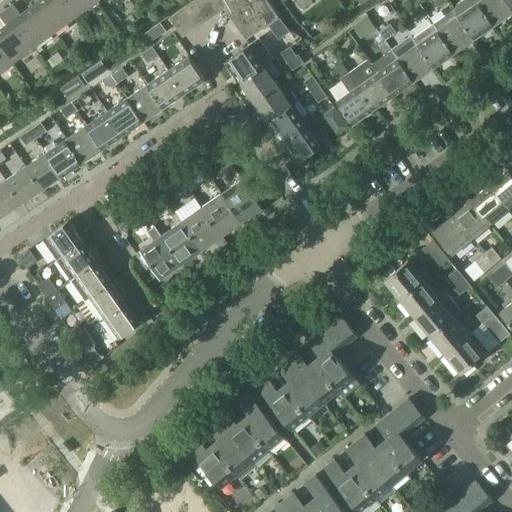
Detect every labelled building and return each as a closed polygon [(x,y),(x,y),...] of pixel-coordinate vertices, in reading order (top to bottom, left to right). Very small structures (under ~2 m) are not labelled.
[(55,31),(76,16),(64,0),(40,0),(35,4),(55,31)] [(64,0),(76,16),(98,0),(97,0),(64,0)] [(202,0),(195,0),(190,4),(203,23),(213,16),(202,0)] [(202,0),(213,16),(224,9),(231,19),(258,0),(202,0)] [(268,0),(258,0),(231,19),(240,31),(274,8),(268,0)] [(297,0),(304,9),(314,1),(312,0),(297,0)] [(456,7),(454,9),(454,10),(459,16),(474,37),(494,23),(479,1),(478,0),(462,0),(457,4),(456,7)] [(478,0),(479,1),(494,23),(511,10),(511,7),(506,0),(478,0)] [(55,31),(35,4),(20,15),(13,4),(6,9),(34,47),(55,31)] [(190,4),(179,11),(192,30),(203,23),(190,4)] [(274,8),(240,31),(246,39),(269,24),(279,17),(280,17),(274,8)] [(0,45),(12,63),(34,47),(6,9),(0,13),(0,16),(6,25),(0,29),(0,45)] [(454,10),(434,24),(453,52),(474,37),(459,16),(454,10)] [(179,11),(170,17),(176,25),(183,37),(192,30),(179,11)] [(279,17),(269,24),(279,38),(289,31),(284,22),(280,17),(279,17)] [(369,17),(354,27),(354,28),(362,39),(377,29),(369,17)] [(145,36),(149,43),(166,32),(161,25),(160,24),(144,35),(145,36)] [(390,24),(380,31),(387,40),(397,33),(390,24)] [(434,24),(414,39),(418,44),(433,66),(453,52),(434,24)] [(94,29),(93,33),(95,37),(100,38),(103,36),(104,32),(102,28),(98,27),(94,29)] [(78,39),(72,44),(76,49),(83,44),(78,39)] [(164,41),(153,48),(159,57),(170,49),(164,41)] [(398,58),(398,59),(413,80),(433,66),(418,44),(398,58)] [(0,71),(12,63),(0,45),(0,71)] [(248,46),(225,62),(240,83),(263,67),(248,46)] [(292,47),(282,54),(293,71),(304,63),(301,58),(301,57),(299,55),(298,56),(292,47)] [(153,48),(143,54),(149,63),(159,57),(153,48)] [(373,63),(372,64),(393,95),(413,80),(398,59),(398,58),(392,50),(373,63)] [(167,69),(183,93),(204,79),(188,55),(167,69)] [(370,59),(349,74),(374,108),(393,95),(372,64),(373,63),(370,59)] [(102,61),(87,72),(93,80),(108,70),(102,61)] [(263,67),(240,83),(254,102),(277,87),(273,81),(279,76),(270,62),(263,67)] [(343,65),(334,72),(338,77),(342,79),(351,92),(338,101),(354,122),(374,108),(349,74),(343,65)] [(124,67),(112,75),(118,84),(129,76),(124,67)] [(163,107),(183,93),(167,69),(147,83),(163,107)] [(112,75),(103,81),(109,90),(118,84),(112,75)] [(79,77),(62,88),(68,97),(85,85),(79,77)] [(314,77),(306,83),(312,92),(320,86),(314,77)] [(143,121),(163,107),(147,83),(127,97),(143,121)] [(320,86),(312,92),(320,102),(328,97),(320,86)] [(277,87),(254,102),(268,122),(291,106),(277,87)] [(84,94),(71,103),(77,111),(90,103),(84,94)] [(122,135),(143,121),(127,97),(107,111),(122,135)] [(291,106),(268,122),(282,142),(305,126),(301,120),(309,115),(299,101),(291,106)] [(71,103),(62,109),(68,117),(77,111),(71,103)] [(335,107),(323,115),(337,136),(349,127),(335,107)] [(102,149),(122,135),(107,111),(86,125),(102,149)] [(42,123),(31,131),(36,139),(48,131),(42,123)] [(82,163),(102,149),(86,125),(66,139),(82,163)] [(305,126),(282,142),(296,162),(319,146),(305,126)] [(31,131),(22,137),(28,145),(36,139),(31,131)] [(62,177),(82,163),(66,139),(46,153),(62,177)] [(220,145),(207,154),(212,162),(225,153),(220,145)] [(42,190),(62,177),(46,153),(26,167),(42,190)] [(200,159),(187,169),(192,176),(205,167),(200,159)] [(38,193),(42,190),(26,167),(6,181),(14,193),(22,204),(38,193)] [(489,184),(509,207),(511,204),(511,172),(511,171),(508,168),(489,184)] [(179,174),(167,183),(172,191),(185,182),(179,174)] [(235,184),(223,192),(242,219),(253,212),(262,205),(243,177),(235,184)] [(0,215),(2,218),(22,204),(14,193),(6,181),(0,184),(0,215)] [(490,223),(509,207),(489,184),(471,199),(490,223)] [(159,188),(146,197),(151,205),(165,195),(159,188)] [(221,192),(202,206),(222,234),(242,219),(223,192),(222,193),(221,192)] [(472,238),(490,223),(471,199),(452,215),(472,238)] [(121,231),(146,212),(139,202),(114,220),(121,231)] [(202,206),(182,220),(202,248),(222,234),(202,206)] [(453,254),(472,238),(452,215),(433,230),(453,254)] [(49,234),(43,238),(58,259),(83,242),(68,220),(51,233),(49,234)] [(162,234),(182,262),(202,248),(182,220),(162,234)] [(154,239),(136,252),(137,253),(147,268),(152,264),(161,277),(182,262),(162,234),(156,226),(149,232),(154,239)] [(437,268),(449,258),(434,239),(422,249),(437,268)] [(83,242),(58,259),(72,279),(97,262),(83,242)] [(28,268),(38,261),(29,248),(20,254),(18,255),(28,268)] [(493,248),(485,254),(494,265),(502,259),(501,258),(493,248)] [(485,254),(477,261),(485,271),(486,272),(494,265),(485,254)] [(393,267),(384,274),(387,278),(384,280),(400,299),(424,279),(423,279),(431,273),(424,264),(416,270),(408,260),(396,270),(393,267)] [(97,262),(72,279),(87,300),(111,282),(97,262)] [(511,269),(506,263),(498,270),(507,281),(511,277),(511,269)] [(458,270),(447,279),(454,286),(464,278),(458,270)] [(498,270),(490,276),(500,287),(507,281),(498,270)] [(48,297),(58,290),(49,277),(40,285),(48,297)] [(464,278),(454,286),(461,295),(471,286),(464,278)] [(424,279),(400,299),(415,318),(439,298),(424,279)] [(111,282),(87,300),(87,301),(101,320),(106,317),(126,303),(111,282)] [(58,290),(48,297),(57,309),(66,303),(58,290)] [(439,298),(415,318),(430,336),(454,317),(459,313),(444,294),(439,298)] [(106,317),(101,320),(115,339),(139,322),(126,303),(106,317)] [(511,327),(511,303),(511,304),(500,313),(511,327)] [(488,305),(477,315),(484,324),(495,314),(488,305)] [(495,314),(484,324),(499,343),(511,333),(495,314)] [(342,315),(332,323),(348,343),(357,335),(342,315)] [(454,317),(430,336),(445,355),(474,332),(473,331),(469,335),(454,317)] [(323,330),(319,334),(335,353),(339,350),(348,343),(332,323),(327,328),(323,330)] [(79,324),(71,330),(77,338),(84,332),(79,324)] [(474,332),(445,355),(461,374),(489,351),(499,343),(484,324),(474,332)] [(84,332),(77,338),(85,349),(95,342),(87,331),(84,332)] [(319,334),(309,342),(320,355),(314,360),(339,391),(344,398),(360,385),(335,353),(319,334)] [(298,352),(288,360),(323,403),(339,391),(314,360),(308,365),(298,352)] [(288,360),(279,367),(289,380),(284,385),(308,416),(323,403),(288,360)] [(267,377),(257,385),(293,429),(308,416),(284,385),(278,390),(267,377)] [(248,393),(238,401),(249,413),(243,418),(268,449),(284,436),(248,393)] [(409,398),(400,406),(416,425),(425,418),(409,398)] [(391,413),(387,417),(403,436),(407,433),(416,425),(400,406),(391,413)] [(227,411),(218,418),(253,461),(268,449),(243,418),(237,423),(227,411)] [(387,417),(377,424),(388,437),(382,442),(406,472),(422,460),(403,436),(387,417)] [(218,418),(208,426),(219,438),(213,443),(237,474),(253,461),(218,418)] [(350,420),(345,424),(351,431),(356,427),(350,420)] [(365,434),(356,442),(396,491),(411,478),(406,472),(382,442),(376,447),(365,434)] [(197,435),(187,443),(194,452),(203,464),(217,481),(222,486),(237,474),(213,443),(207,448),(197,435)] [(323,440),(314,447),(320,455),(329,448),(323,440)] [(356,442),(347,449),(357,462),(351,467),(376,498),(380,503),(395,491),(396,491),(356,442)] [(194,452),(187,459),(188,460),(196,470),(203,464),(194,452)] [(335,459),(324,467),(359,511),(376,498),(351,467),(345,472),(335,459)] [(310,501),(319,511),(345,511),(315,475),(306,483),(316,496),(310,501)] [(477,481),(467,489),(483,508),(492,500),(477,481)] [(265,485),(257,492),(262,499),(270,492),(265,485)] [(458,496),(454,499),(464,511),(477,511),(483,508),(467,489),(460,495),(458,496)] [(319,511),(310,501),(304,506),(294,493),(284,500),(294,511),(319,511)] [(464,511),(454,499),(445,507),(449,511),(464,511)] [(294,511),(284,500),(276,507),(279,511),(294,511)]
